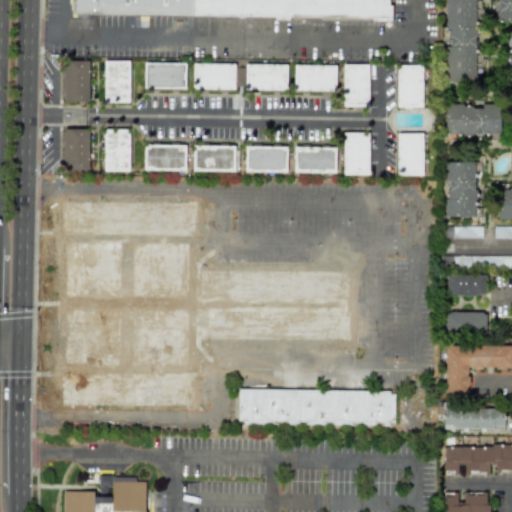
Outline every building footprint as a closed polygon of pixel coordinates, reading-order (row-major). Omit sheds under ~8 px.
[(73,11),(73,0),(390,0),(390,20),(187,16),(186,32),(152,32),(153,13),(73,11)] [(445,0),(474,0),(474,26),(477,26),(477,36),(475,36),(475,54),(481,54),(481,72),(475,72),(475,81),(445,81),(445,46),(449,46),(449,35),(447,35),(447,26),(445,26),(445,19),(442,19),(442,8),(445,8),(445,0)] [(511,0),(511,19),(495,19),(495,10),(497,10),(497,0),(511,0)] [(63,102),(88,102),(89,61),(64,60),(63,102)] [(103,61),(104,103),(130,103),(129,60),(103,61)] [(185,88),(185,62),(143,63),(143,89),(185,88)] [(234,90),(234,64),(192,63),(192,89),(234,90)] [(244,90),(286,91),(287,65),(244,64),(244,90)] [(343,107),(368,106),(367,64),(341,65),(343,107)] [(293,91),(335,92),(335,66),(293,65),(293,91)] [(396,107),(421,107),(422,65),(396,65),(396,107)] [(444,103),(462,103),(462,105),(471,105),(471,107),(481,107),(481,103),(499,103),(499,132),(471,133),(471,135),(462,135),(462,133),(444,133),(444,103)] [(129,171),(128,129),(102,130),(103,172),(129,171)] [(63,170),(88,170),(88,130),(63,130),(63,170)] [(342,174),(368,175),(369,133),(343,132),(342,174)] [(422,133),(396,133),(396,175),(422,175),(422,133)] [(185,171),(186,145),(143,144),(142,170),(185,171)] [(192,171),(236,171),(236,146),(192,145),(192,171)] [(244,172),(286,172),(286,146),(244,146),(244,172)] [(335,173),(335,147),(293,146),(293,172),(335,173)] [(444,162),(444,179),(446,179),(446,217),(474,217),(474,162),(444,162)] [(511,188),(498,189),(498,219),(511,219),(511,188)] [(128,369),(123,368),(121,309),(63,311),(63,316),(56,316),(59,413),(192,409),(190,348),(353,342),(351,285),(342,263),(193,268),(191,202),(189,195),(57,199),(59,288),(63,298),(123,297),(122,239),(99,239),(98,237),(127,236),(129,298),(196,296),(197,310),(126,313),(128,369)] [(482,238),(482,226),(444,227),(444,239),(482,238)] [(511,266),(511,256),(452,256),(452,266),(511,266)] [(445,276),(446,296),(485,295),(485,274),(445,276)] [(445,332),(485,332),(485,312),(445,312),(445,332)] [(445,394),(468,394),(468,369),(511,368),(511,346),(444,347),(445,394)] [(393,426),(394,391),(237,389),(236,423),(393,426)] [(442,428),(503,430),(504,409),(443,407),(442,428)] [(443,475),(492,474),(492,473),(511,472),(511,446),(443,448),(443,475)] [(144,511),(145,482),(135,482),(135,477),(97,476),(96,491),(62,491),(62,511),(144,511)] [(487,511),(488,493),(463,493),(463,505),(456,505),(456,495),(442,495),(442,511),(487,511)]
